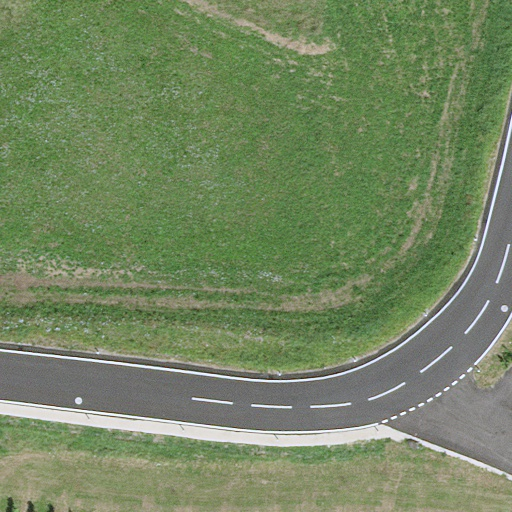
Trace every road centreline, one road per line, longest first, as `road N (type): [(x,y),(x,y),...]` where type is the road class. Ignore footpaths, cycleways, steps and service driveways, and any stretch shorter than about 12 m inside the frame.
road 1 (tertiary): [(0,378),(265,406),(372,398),(441,356),(467,330),(490,300),(511,240)]
road 2 (track): [(399,385),(511,444)]
